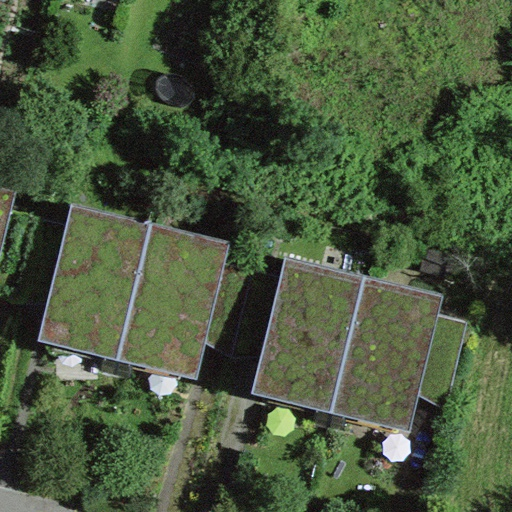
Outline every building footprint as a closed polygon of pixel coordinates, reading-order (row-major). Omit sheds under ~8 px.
[(11,199),(0,195),(0,240),(8,210),(11,199)] [(8,210),(0,240),(0,296),(19,305),(40,218),(8,210)] [(150,232),(76,214),(73,226),(54,304),(56,339),(87,336),(89,347),(120,354),(150,232)] [(19,305),(54,304),(73,226),(40,218),(19,305)] [(224,250),(150,232),(120,354),(153,362),(157,356),(186,372),(202,340),(220,263),(224,250)] [(220,263),(202,340),(231,360),(253,271),(220,263)] [(363,285),(289,267),(286,278),(267,358),(270,392),(299,391),(301,400),(334,407),(363,285)] [(253,271),(231,360),(267,358),(286,278),(253,271)] [(438,303),(363,285),(334,407),(367,414),(371,407),(400,424),(415,395),(435,315),(438,303)] [(415,395),(447,412),(469,323),(435,315),(415,395)]
